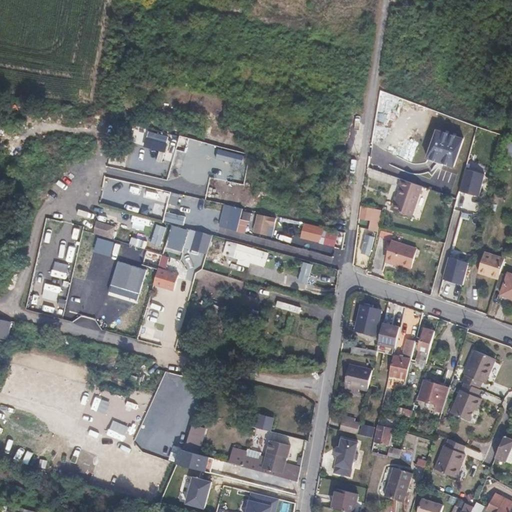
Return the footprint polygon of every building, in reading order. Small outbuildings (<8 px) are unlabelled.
[(482,172),(462,167),(456,190),(476,195),(482,172)] [(403,181),(393,212),(411,218),(422,187),(403,181)] [(159,210),(164,195),(145,189),(140,205),(159,210)] [(180,197),(178,208),(195,211),(197,201),(180,197)] [(241,209),(224,205),(218,227),(236,231),(241,209)] [(382,209),(362,205),(360,216),(380,220),(382,209)] [(288,223),(289,219),(273,215),(268,234),(281,237),(285,223),(288,223)] [(96,221),(93,234),(113,238),(115,226),(96,221)] [(323,228),(304,223),(300,238),(319,243),(323,228)] [(211,236),(196,231),(191,250),(206,254),(211,236)] [(419,245),(394,238),(388,258),(415,264),(419,245)] [(268,252),(237,244),(233,259),(238,260),(237,264),(249,268),(250,264),(264,267),(268,252)] [(477,274),(498,281),(504,261),(484,254),(477,274)] [(154,286),(159,269),(117,256),(105,296),(147,309),(154,286)] [(463,285),(468,263),(449,258),(443,280),(463,285)] [(178,275),(159,269),(154,286),(173,291),(178,275)] [(511,274),(508,273),(500,295),(511,299),(511,274)] [(382,311),(362,307),(357,331),(376,335),(382,311)] [(11,322),(0,319),(0,339),(7,340),(11,322)] [(400,330),(383,326),(378,350),(395,353),(400,330)] [(425,368),(435,332),(424,328),(421,339),(416,337),(415,342),(420,344),(419,349),(423,350),(420,361),(421,361),(420,364),(421,367),(425,368)] [(402,357),(394,356),(390,375),(406,379),(415,342),(406,339),(402,357)] [(348,346),(347,353),(376,359),(378,351),(348,346)] [(482,391),(483,391),(486,383),(490,384),(501,360),(482,352),(469,376),(471,377),(468,385),(482,391)] [(368,392),(373,371),(349,365),(345,387),(368,392)] [(441,419),(450,389),(427,383),(426,388),(422,387),(419,400),(421,401),(420,407),(435,411),(433,417),(441,419)] [(482,391),(468,385),(465,384),(463,391),(461,390),(452,414),(470,422),(475,410),(478,411),(482,399),(479,398),(482,391)] [(411,418),(414,407),(405,405),(406,401),(401,400),(397,418),(402,419),(402,416),(411,418)] [(255,427),(271,431),(274,418),(258,414),(255,427)] [(344,417),(341,430),(358,435),(360,424),(355,423),(356,419),(344,417)] [(365,426),(362,434),(371,438),(375,429),(365,426)] [(378,426),(375,443),(390,446),(394,430),(378,426)] [(511,447),(511,440),(504,437),(495,458),(505,462),(511,447)] [(348,477),(356,443),(343,439),(334,473),(348,477)] [(463,454),(466,447),(449,440),(446,447),(445,446),(435,469),(456,478),(467,456),(463,454)] [(246,453),(234,450),(230,465),(298,483),(300,469),(286,465),(290,448),(271,443),(266,459),(261,457),(259,462),(245,458),(246,453)] [(360,444),(356,443),(348,477),(351,478),(360,444)] [(389,447),(387,457),(399,460),(402,450),(389,447)] [(261,457),(261,455),(246,451),(246,453),(245,458),(259,462),(261,457)] [(207,459),(186,453),(182,466),(204,471),(207,459)] [(413,475),(395,469),(385,498),(404,504),(413,475)] [(215,482),(196,477),(188,504),(208,509),(215,482)] [(336,489),(331,509),(342,511),(353,511),(358,494),(336,489)] [(277,511),(280,497),(253,492),(248,511),(277,511)] [(487,510),(490,511),(499,511),(502,509),(507,511),(509,511),(511,508),(511,502),(496,494),(487,510)] [(422,500),(418,511),(443,511),(445,507),(422,500)] [(472,511),(483,511),(486,506),(477,502),(472,511)]
